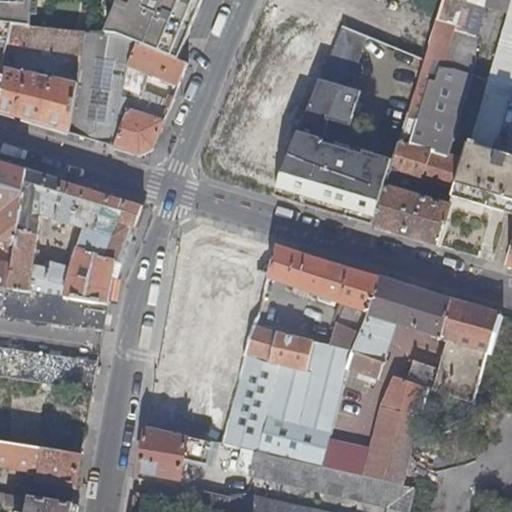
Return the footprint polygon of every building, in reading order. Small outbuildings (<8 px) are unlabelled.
[(0,96),(7,67),(10,52),(16,26),(35,28),(36,0),(0,0),(0,24),(7,25),(6,39),(0,38),(0,96)] [(121,0),(106,36),(122,38),(133,42),(139,45),(179,62),(204,0),(121,0)] [(384,14),(412,23),(419,0),(350,0),(342,25),(364,32),(369,16),(382,20),(384,14)] [(376,227),(442,247),(454,207),(432,200),(445,159),(449,160),(471,88),(476,66),(459,60),(456,71),(447,68),(443,69),(454,31),(477,38),(488,0),(443,0),(443,2),(426,60),(396,160),(376,227)] [(511,6),(487,95),(511,101),(511,6)] [(83,62),(87,35),(87,33),(35,28),(16,26),(10,52),(19,54),(21,45),(78,55),(77,61),(83,62)] [(275,197),(376,227),(396,160),(377,154),(378,151),(362,146),(361,150),(341,145),(340,147),(327,143),(333,121),(355,127),(365,92),(354,89),(369,36),(344,26),(304,125),(275,197)] [(459,60),(476,66),(477,38),(454,31),(443,69),(447,68),(456,71),(459,60)] [(115,148),(133,42),(122,38),(106,36),(87,35),(83,62),(80,78),(72,135),(115,148)] [(181,86),(189,66),(179,62),(139,45),(129,66),(181,86)] [(0,96),(0,112),(72,135),(80,78),(69,75),(67,82),(7,67),(0,96)] [(155,149),(166,122),(130,111),(115,148),(140,156),(155,149)] [(456,199),(511,214),(511,157),(481,148),(482,146),(475,144),(475,146),(472,145),(456,199)] [(0,243),(17,246),(28,172),(0,163),(0,243)] [(144,207),(28,172),(17,246),(14,267),(11,289),(109,304),(113,279),(118,280),(144,207)] [(382,279),(279,248),(272,280),(322,295),(329,297),(327,302),(335,305),(336,300),(347,303),(341,322),(343,347),(358,351),(382,279)] [(0,287),(11,289),(14,267),(0,264),(0,287)] [(405,487),(406,486),(430,389),(474,402),(478,390),(486,364),(489,354),(501,316),(502,314),(453,299),(452,301),(382,279),(358,351),(357,353),(351,370),(362,373),(360,378),(372,382),(372,381),(374,377),(378,379),(381,380),(399,324),(449,341),(441,370),(415,361),(409,380),(399,377),(386,412),(374,452),(331,442),(323,469),(405,487)] [(0,315),(104,329),(109,304),(11,289),(0,287),(0,315)] [(511,318),(501,316),(489,354),(511,361),(511,318)] [(255,453),(323,469),(331,442),(348,382),(351,370),(357,353),(259,327),(249,356),(242,380),(236,403),(223,446),(255,453)] [(0,377),(93,390),(99,360),(0,346),(0,377)] [(486,364),(478,390),(503,398),(511,372),(486,364)] [(0,415),(0,443),(15,445),(31,448),(73,454),(73,453),(74,426),(0,415)] [(218,450),(219,445),(169,433),(148,428),(140,474),(181,481),(184,461),(208,466),(212,449),(218,450)] [(0,443),(0,466),(42,473),(41,481),(76,486),(82,455),(73,453),(73,454),(31,448),(15,445),(0,443)] [(410,511),(416,488),(406,486),(405,487),(323,469),(255,453),(251,476),(389,508),(390,511),(318,511),(247,496),(232,498),(205,492),(201,511),(206,511),(410,511)] [(71,511),(73,505),(31,499),(29,511),(20,510),(19,511),(71,511)]
